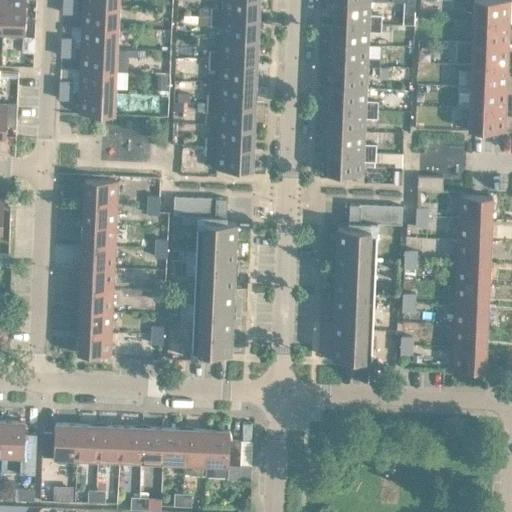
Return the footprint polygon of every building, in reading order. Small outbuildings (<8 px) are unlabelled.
[(3,0),(2,31),(24,32),(25,0),(3,0)] [(210,7),(210,16),(258,18),(259,0),(222,0),(223,7),(210,7)] [(348,0),(333,0),(332,21),(381,23),(381,14),(369,14),(370,1),(348,0)] [(473,0),(473,21),(509,22),(509,0),(473,0)] [(76,3),(63,3),(62,12),(75,12),(76,3)] [(82,4),(81,25),(118,27),(119,5),(82,4)] [(199,6),(199,15),(210,16),(210,7),(199,6)] [(403,10),(403,23),(414,24),(415,11),(403,10)] [(199,15),(198,24),(209,24),(210,16),(199,15)] [(222,25),(221,38),(257,39),(258,18),(210,16),(209,24),(222,25)] [(332,21),(332,43),(368,44),(368,31),(381,32),(381,23),(332,21)] [(473,21),(472,42),(508,44),(509,22),(473,21)] [(81,25),(80,47),(117,48),(118,27),(81,25)] [(61,37),(61,46),(74,46),(74,37),(61,37)] [(208,50),(208,59),(257,61),(257,39),(221,38),(221,50),(208,50)] [(472,42),(471,64),(507,65),(508,44),(472,42)] [(332,43),(331,64),(379,66),(380,57),(367,57),(368,44),(332,43)] [(74,46),(61,46),(61,55),(73,56),(74,46)] [(80,47),(80,68),(116,70),(117,48),(80,47)] [(220,68),(219,81),(256,82),(257,61),(208,59),(208,68),(220,68)] [(152,62),(152,71),(169,71),(169,63),(152,62)] [(331,64),(330,86),(366,87),(366,75),(379,75),(379,66),(331,64)] [(471,64),(470,85),(506,87),(507,65),(471,64)] [(379,75),(379,78),(387,79),(388,66),(379,66),(379,75)] [(80,68),(79,90),(115,91),(116,70),(80,68)] [(155,74),(155,86),(165,86),(165,74),(155,74)] [(59,80),(59,89),(72,89),(72,80),(59,80)] [(206,93),(206,102),(255,104),(256,82),(219,81),(219,93),(206,93)] [(470,85),(469,107),(505,108),(506,87),(470,85)] [(330,86),(329,107),(377,109),(378,100),(365,100),(366,87),(330,86)] [(72,89),(59,89),(59,98),(72,99),(72,89)] [(115,91),(79,90),(78,112),(114,114),(115,91)] [(177,92),(177,101),(189,101),(190,92),(177,92)] [(197,102),(197,111),(206,111),(206,102),(197,102)] [(218,111),(218,124),(254,126),(255,104),(206,102),(206,111),(218,111)] [(7,103),(6,124),(16,124),(17,103),(7,103)] [(329,107),(328,129),(364,130),(365,118),(377,118),(377,109),(329,107)] [(505,108),(469,107),(468,129),(504,131),(505,108)] [(205,136),(204,145),(253,147),(254,126),(218,124),(217,137),(205,136)] [(328,129),(327,150),(376,152),(376,144),(364,143),(364,130),(328,129)] [(253,147),(204,145),(204,154),(216,154),(216,168),(252,170),(253,147)] [(376,152),(327,150),(326,173),(362,174),(363,161),(375,161),(376,152)] [(376,152),(375,161),(394,162),(394,166),(401,167),(402,153),(376,152)] [(417,189),(442,190),(443,175),(417,174),(417,189)] [(84,178),(84,201),(116,202),(117,180),(84,178)] [(459,194),(458,217),(491,218),(492,196),(459,194)] [(148,195),(147,204),(159,204),(159,195),(148,195)] [(197,215),(194,286),(233,288),(236,222),(226,222),(226,216),(227,198),(226,198),(226,197),(174,195),(173,214),(197,215)] [(84,201),(83,222),(116,224),(116,202),(84,201)] [(337,226),(334,292),(374,294),(377,223),(401,224),(402,205),(349,202),(349,203),(348,221),(347,227),(337,226)] [(159,204),(147,204),(147,212),(158,213),(159,204)] [(416,206),(416,215),(427,215),(427,207),(416,206)] [(427,215),(416,215),(415,224),(427,224),(427,215)] [(458,217),(457,238),(490,240),(491,218),(458,217)] [(83,222),(82,244),(115,245),(116,224),(83,222)] [(156,238),(155,247),(166,247),(167,238),(156,238)] [(457,238),(456,260),(489,261),(490,240),(457,238)] [(82,244),(81,265),(114,267),(115,245),(82,244)] [(166,247),(155,247),(155,256),(166,256),(166,247)] [(405,249),(404,258),(415,258),(416,250),(405,249)] [(0,252),(0,264),(8,264),(8,253),(0,252)] [(415,258),(404,258),(404,267),(415,267),(415,258)] [(456,260),(455,281),(488,283),(489,261),(456,260)] [(81,265),(80,287),(113,288),(114,267),(81,265)] [(154,281),(153,290),(165,290),(165,282),(154,281)] [(455,281),(454,303),(487,304),(488,283),(455,281)] [(233,288),(194,286),(191,358),(218,359),(219,353),(231,353),(233,288)] [(80,287),(79,309),(112,310),(113,288),(80,287)] [(165,290),(153,290),(153,299),(164,299),(165,290)] [(374,294),(334,292),(331,358),(343,358),(343,364),(371,365),(374,294)] [(403,292),(402,301),(414,301),(414,293),(403,292)] [(414,301),(402,301),(402,310),(413,310),(414,301)] [(454,303),(453,325),(486,326),(487,304),(454,303)] [(79,309),(78,330),(111,331),(112,310),(79,309)] [(152,325),(152,334),(163,334),(163,325),(152,325)] [(453,325),(452,346),(485,348),(486,326),(453,325)] [(111,331),(78,330),(77,353),(110,354),(111,331)] [(163,334),(152,334),(151,342),(162,343),(163,334)] [(401,335),(401,344),(412,345),(412,336),(401,335)] [(412,345),(401,344),(400,353),(411,353),(412,345)] [(485,348),(452,346),(451,369),(484,370),(485,348)] [(25,420),(2,420),(1,454),(24,455),(23,467),(35,467),(36,431),(24,430),(25,420)] [(41,456),(76,457),(77,423),(55,422),(54,431),(42,431),(41,456)] [(76,457),(97,458),(98,424),(77,423),(76,457)] [(97,458),(119,459),(120,425),(98,424),(97,458)] [(119,459),(140,460),(142,425),(120,425),(119,459)] [(140,460),(162,461),(163,426),(142,425),(140,460)] [(162,461),(183,462),(185,427),(163,426),(162,461)] [(183,462),(205,463),(206,428),(185,427),(183,462)] [(206,428),(205,463),(240,465),(241,439),(229,439),(229,429),(206,428)] [(15,499),(34,499),(34,489),(15,488),(15,499)] [(87,502),(96,502),(96,489),(87,489),(87,502)] [(96,489),(96,502),(104,502),(105,489),(96,489)] [(173,505),(182,506),(182,493),(174,492),(173,505)] [(182,493),(182,506),(191,506),(191,493),(182,493)] [(130,509),(139,509),(139,496),(130,496),(130,509)] [(139,496),(139,509),(147,509),(148,497),(139,496)]
